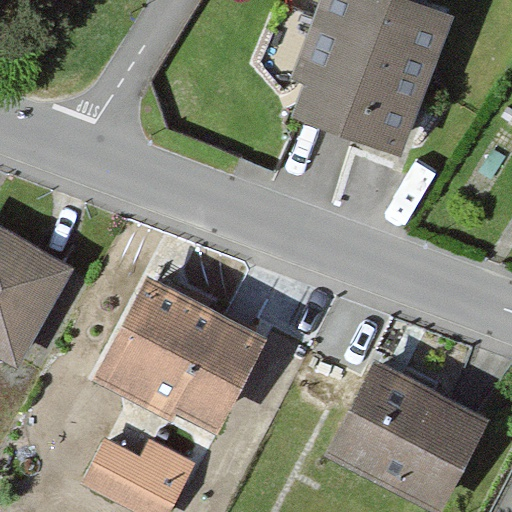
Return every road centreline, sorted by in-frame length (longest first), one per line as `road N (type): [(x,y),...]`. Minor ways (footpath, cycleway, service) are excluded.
road 1 (residential): [(78,147),(511,312)]
road 2 (residential): [(78,147),(169,0)]
